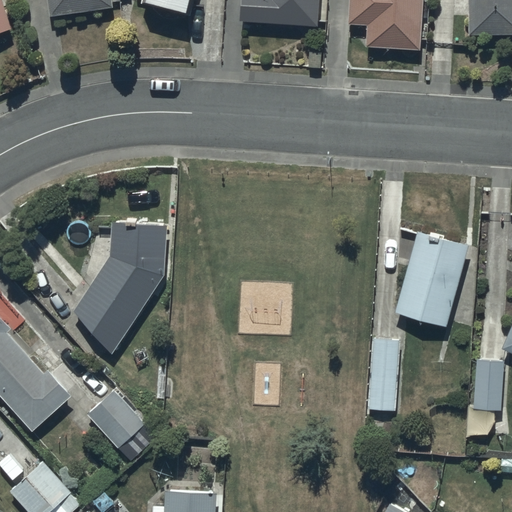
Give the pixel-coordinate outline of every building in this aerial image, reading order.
[(0,0),(0,32),(14,28),(3,0),(0,0)] [(48,0),(51,16),(114,7),(113,0),(48,0)] [(195,0),(148,0),(148,3),(192,14),(195,0)] [(318,28),(319,0),(242,0),(241,23),(318,28)] [(350,0),(349,25),(367,26),(366,46),(420,49),(422,0),(350,0)] [(511,0),(468,0),(469,36),(511,35),(511,0)] [(165,276),(166,223),(111,222),(111,257),(75,312),(113,353),(165,276)] [(430,236),(420,232),(397,311),(446,326),(470,245),(441,237),(439,244),(429,241),(430,236)] [(0,315),(0,392),(34,430),(72,396),(50,371),(45,375),(7,333),(12,329),(0,315)] [(399,339),(373,339),(369,409),(395,410),(399,339)] [(504,360),(478,359),(475,408),(501,410),(504,360)] [(113,390),(87,415),(120,449),(146,425),(113,390)] [(46,460),(11,491),(29,511),(73,511),(76,510),(66,499),(74,492),(46,460)] [(216,511),(216,491),(167,491),(166,505),(154,505),(153,511),(216,511)] [(409,511),(391,502),(385,511),(409,511)]
